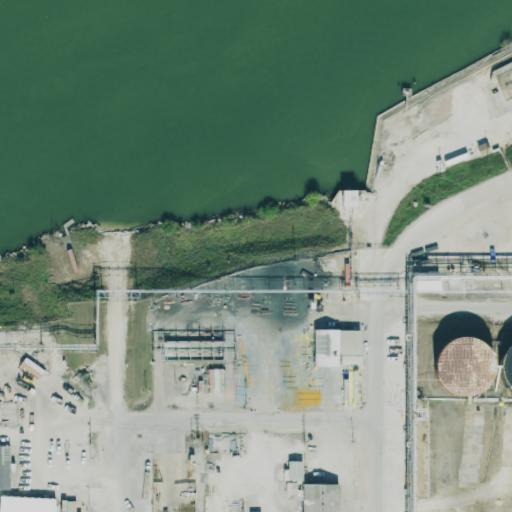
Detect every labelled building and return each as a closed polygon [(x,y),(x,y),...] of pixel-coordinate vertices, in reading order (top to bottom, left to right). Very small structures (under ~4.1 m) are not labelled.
[(338,191),(338,207),(353,207),(353,190),(338,191)] [(311,366),(338,366),(338,365),(359,365),(359,329),(312,328),(311,366)] [(511,337),(497,338),(500,393),(511,392),(511,337)] [(223,368),(207,368),(207,392),(222,392),(223,368)] [(316,454),(314,441),(304,442),(305,455),(316,454)] [(0,444),(0,488),(7,489),(8,445),(0,444)] [(301,480),(301,461),(284,460),(283,480),(301,480)] [(336,511),(336,483),(299,483),(299,511),(336,511)] [(0,511),(52,511),(54,498),(0,495),(0,511)]
